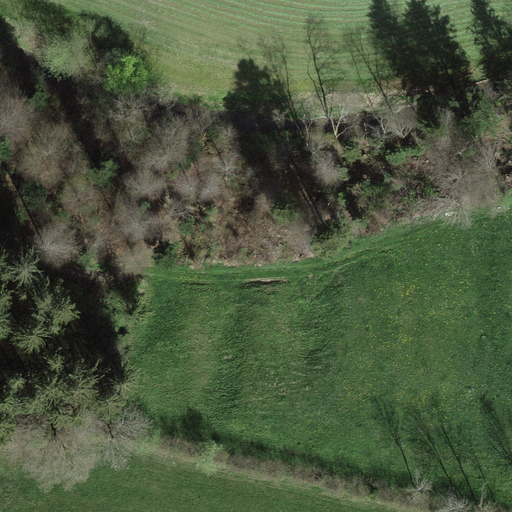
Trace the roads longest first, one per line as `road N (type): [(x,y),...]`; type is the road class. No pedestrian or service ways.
road 1 (track): [(0,228),(56,275),(150,270),(203,277)]
road 2 (track): [(511,51),(359,69)]
